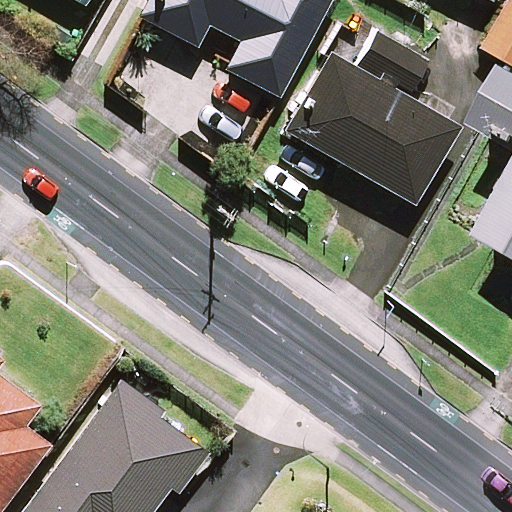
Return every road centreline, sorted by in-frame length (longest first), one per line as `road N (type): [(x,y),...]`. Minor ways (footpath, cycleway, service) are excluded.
road 1 (tertiary): [(316,364),(0,131)]
road 2 (tertiary): [(511,507),(316,364)]
road 3 (residential): [(211,511),(316,364)]
